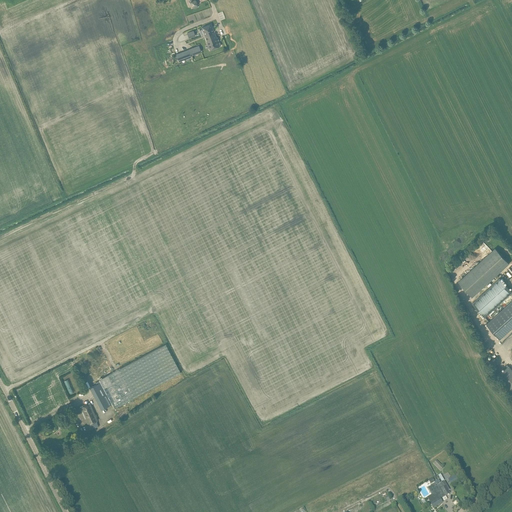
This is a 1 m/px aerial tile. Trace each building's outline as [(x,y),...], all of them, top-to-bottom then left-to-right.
[(211,24),(201,27),(204,35),(207,41),(206,41),(210,50),(221,46),(219,40),(218,41),(214,31),(211,24)] [(199,51),(197,46),(184,51),(187,58),(191,57),(190,54),(199,51)] [(509,263),(495,248),(458,282),(473,297),(509,263)] [(472,303),(485,318),(511,292),(511,291),(500,278),(472,303)] [(500,339),(511,328),(511,300),(487,324),(500,339)] [(114,408),(141,393),(180,372),(165,344),(126,365),(99,379),(101,382),(90,388),(102,409),(112,403),(114,408)] [(511,368),(509,365),(498,375),(511,390),(511,368)] [(87,418),(89,424),(90,424),(91,426),(97,424),(96,421),(98,420),(90,403),(80,407),(82,412),(83,411),(86,418),(87,418)] [(437,460),(434,463),(439,469),(442,466),(437,460)] [(448,479),(451,484),(459,480),(456,474),(448,479)] [(442,502),(440,499),(449,494),(445,487),(443,483),(441,484),(436,487),(434,484),(431,486),(433,489),(430,491),(432,495),(427,498),(433,508),(442,502)]
